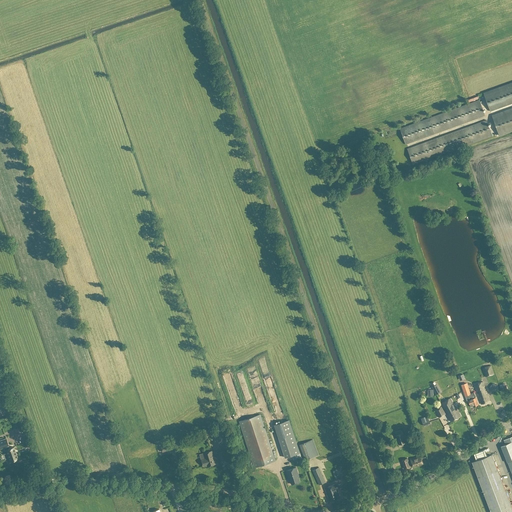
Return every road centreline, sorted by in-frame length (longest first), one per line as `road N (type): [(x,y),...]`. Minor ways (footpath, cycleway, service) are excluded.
road 1 (unclassified): [(374,503),(198,0)]
road 2 (unclassified): [(310,511),(198,488),(42,481)]
road 3 (unclassified): [(374,503),(425,482),(511,423)]
road 4 (unclassified): [(42,481),(0,358)]
